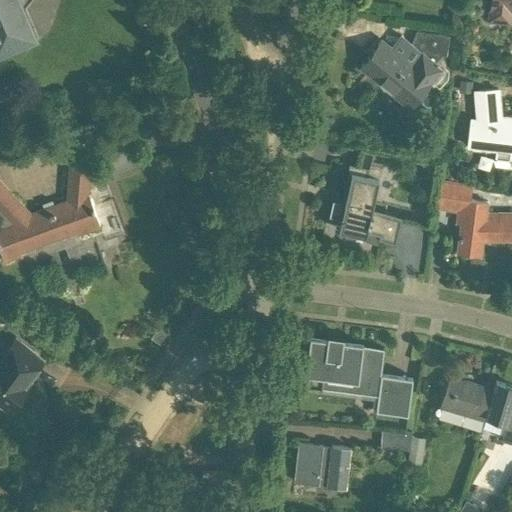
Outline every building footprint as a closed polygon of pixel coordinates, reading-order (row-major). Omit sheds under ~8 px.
[(0,0),(0,44),(1,46),(32,32),(17,0),(0,0)] [(414,47),(412,49),(399,38),(391,48),(381,40),(360,66),(410,105),(429,80),(438,87),(447,78),(448,69),(444,65),(449,34),(416,30),(410,44),(414,47)] [(471,81),(460,80),(459,91),(470,92),(471,81)] [(475,91),(477,120),(471,119),(468,145),(509,150),(508,157),(511,157),(511,116),(500,116),(498,89),(475,91)] [(30,142),(34,152),(49,147),(46,136),(30,142)] [(135,146),(101,154),(105,170),(139,162),(135,146)] [(380,238),(386,211),(372,208),(378,178),(366,175),(368,167),(348,163),(340,201),(332,199),(328,216),(342,219),(340,228),(364,233),(364,234),(366,234),(367,231),(379,234),(378,238),(380,238)] [(88,191),(88,188),(89,167),(69,165),(66,200),(30,213),(10,192),(11,191),(0,180),(0,250),(3,260),(21,254),(19,249),(75,229),(76,234),(100,225),(88,191)] [(465,198),(467,183),(436,179),(433,207),(457,210),(455,222),(461,222),(457,251),(479,254),(481,238),(511,238),(511,211),(497,212),(484,212),(486,201),(465,198)] [(161,343),(168,332),(158,326),(151,337),(161,343)] [(327,334),(326,338),(309,336),(304,374),(306,375),(305,386),(321,388),(323,376),(356,380),(355,393),(377,395),(373,424),(405,428),(412,377),(380,373),(383,347),(362,344),(362,342),(342,340),(343,336),(327,334)] [(22,391),(24,387),(22,385),(41,359),(15,340),(6,352),(2,349),(0,351),(0,405),(7,411),(15,400),(18,400),(23,394),(22,391)] [(480,397),(483,385),(448,375),(439,406),(484,420),(486,416),(490,400),(480,397)] [(493,388),(483,385),(480,397),(490,400),(486,416),(506,422),(501,438),(511,441),(511,407),(511,408),(511,407),(511,385),(495,380),(493,388)] [(381,428),(380,445),(379,447),(408,449),(411,431),(381,428)] [(425,437),(411,435),(407,461),(421,463),(425,437)] [(345,486),(349,446),(330,444),(330,445),(297,442),(293,480),(318,483),(319,476),(326,476),(325,484),(345,486)] [(467,499),(459,511),(460,511),(487,511),(481,508),(482,507),(473,501),(472,502),(467,499)]
